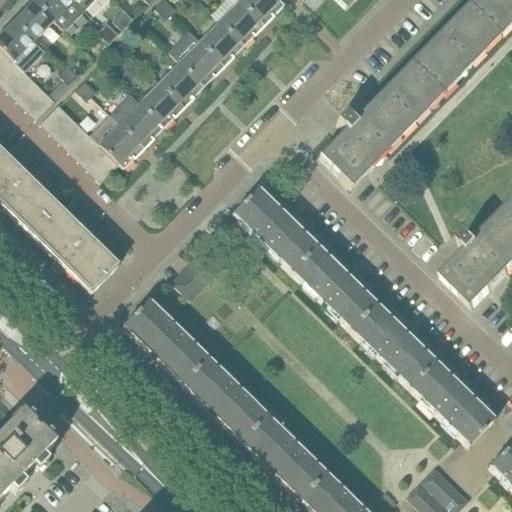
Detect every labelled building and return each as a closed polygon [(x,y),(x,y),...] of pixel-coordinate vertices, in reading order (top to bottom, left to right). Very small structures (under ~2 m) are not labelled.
[(69,0),(36,0),(33,4),(52,23),(63,33),(83,13),(72,2),(69,0)] [(69,0),(72,2),(83,13),(95,0),(69,0)] [(234,0),(225,0),(210,17),(218,25),(243,49),(253,38),(254,39),(264,29),(238,4),(234,0)] [(275,0),(242,0),(238,4),(264,29),(273,19),(273,18),(283,7),(275,0)] [(331,147),(317,161),(328,171),(338,182),(349,192),(362,179),(363,178),(383,157),(511,24),(511,0),(473,0),(369,106),(352,124),(344,117),(334,127),(343,135),(335,142),(331,147)] [(333,0),(345,12),(356,0),(333,0)] [(163,1),(158,6),(169,17),(174,12),(163,1)] [(33,4),(13,24),(32,43),(52,23),(33,4)] [(164,22),(169,17),(158,6),(153,11),(164,22)] [(13,24),(0,37),(0,52),(3,55),(12,64),(10,66),(11,66),(21,76),(22,77),(44,55),(32,43),(13,24)] [(218,25),(198,45),(224,70),(233,60),(233,59),(243,49),(218,25)] [(106,26),(101,31),(113,42),(118,37),(106,26)] [(108,47),(113,42),(101,31),(96,36),(108,47)] [(187,35),(167,55),(178,66),(203,90),(213,79),(214,80),(224,70),(198,45),(187,35)] [(123,42),(118,47),(130,58),(134,53),(123,42)] [(125,63),(130,58),(118,47),(113,52),(125,63)] [(0,77),(11,66),(10,66),(12,64),(3,55),(0,57),(0,77)] [(21,76),(11,66),(0,77),(0,89),(4,94),(21,76)] [(178,66),(158,86),(184,111),(193,101),(193,100),(203,90),(178,66)] [(66,67),(61,72),(73,83),(78,78),(66,67)] [(68,88),(73,83),(61,72),(56,77),(68,88)] [(14,103),(31,86),(21,76),(4,94),(14,103)] [(83,83),(78,88),(90,99),(94,94),(83,83)] [(41,96),(31,86),(14,103),(24,113),(41,96)] [(158,86),(138,107),(163,131),(173,120),(174,121),(184,111),(158,86)] [(78,88),(73,93),(85,104),(90,99),(78,88)] [(51,106),(51,105),(41,96),(24,113),(34,123),(51,106)] [(128,97),(108,118),(118,127),(144,152),(153,142),(152,141),(163,131),(138,107),(128,97)] [(39,127),(49,137),(66,120),(56,110),(39,127)] [(108,118),(87,140),(96,149),(97,150),(106,159),(116,169),(118,167),(122,172),(133,161),(134,162),(144,152),(118,127),(108,118)] [(76,130),(66,120),(49,137),(59,147),(76,130)] [(76,130),(59,147),(69,157),(86,139),(76,130)] [(96,149),(86,139),(69,157),(79,167),(96,149)] [(106,159),(97,150),(96,149),(79,167),(89,176),(106,159)] [(56,208),(0,153),(0,212),(1,211),(28,237),(56,208)] [(116,169),(106,159),(89,176),(99,186),(116,169)] [(159,204),(152,204),(152,219),(180,218),(179,189),(159,190),(159,204)] [(257,192),(230,219),(289,276),(316,250),(257,192)] [(453,266),(439,281),(450,291),(461,302),(471,312),(485,298),(506,277),(511,270),(511,206),(477,242),(475,245),(466,236),(459,243),(457,246),(465,254),(456,264),(453,266)] [(117,268),(56,208),(28,237),(54,263),(49,268),(57,275),(62,270),(89,297),(117,268)] [(223,269),(231,261),(213,242),(204,251),(223,269)] [(374,307),(316,250),(289,276),(348,334),(374,307)] [(223,269),(204,251),(196,260),(214,278),(223,269)] [(206,286),(214,278),(196,260),(187,268),(206,286)] [(197,295),(206,286),(187,268),(179,277),(197,295)] [(170,285),(177,292),(189,304),(197,295),(179,277),(170,285)] [(121,330),(180,389),(207,362),(147,304),(121,330)] [(374,307),(348,334),(407,392),(433,365),(374,307)] [(266,419),(207,362),(180,389),(239,446),(266,419)] [(407,392),(461,444),(467,450),(493,423),(447,379),(433,365),(407,392)] [(15,420),(0,434),(0,501),(22,480),(23,482),(31,473),(29,472),(48,452),(54,446),(31,424),(20,414),(15,420)] [(325,477),(266,419),(239,446),(298,504),(325,477)] [(511,494),(511,445),(488,470),(511,494)] [(420,487),(428,495),(442,480),(434,472),(420,487)] [(298,504),(306,511),(360,511),(325,477),(298,504)] [(428,495),(436,503),(450,488),(442,480),(428,495)] [(406,501),(414,509),(428,495),(420,487),(406,501)] [(436,503),(444,511),(458,497),(450,488),(436,503)] [(414,509),(417,511),(427,511),(436,503),(428,495),(414,509)] [(458,497),(444,511),(445,511),(459,511),(467,505),(458,497)] [(427,511),(443,511),(444,511),(436,503),(427,511)]
